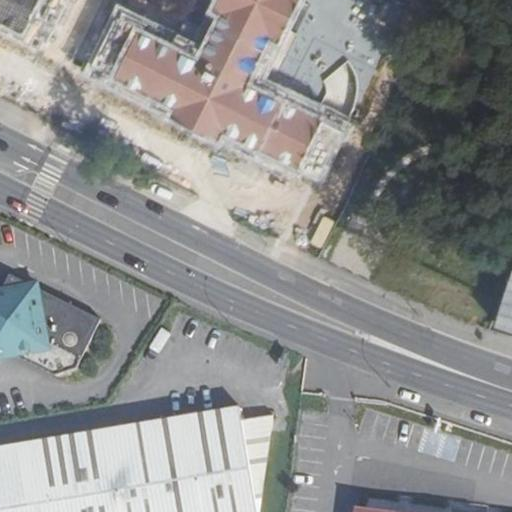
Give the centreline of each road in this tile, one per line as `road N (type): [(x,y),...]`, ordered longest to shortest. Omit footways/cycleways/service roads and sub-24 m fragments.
road 1 (primary): [(428,362),(365,320),(0,140)]
road 2 (primary): [(0,190),(334,345),(428,362)]
